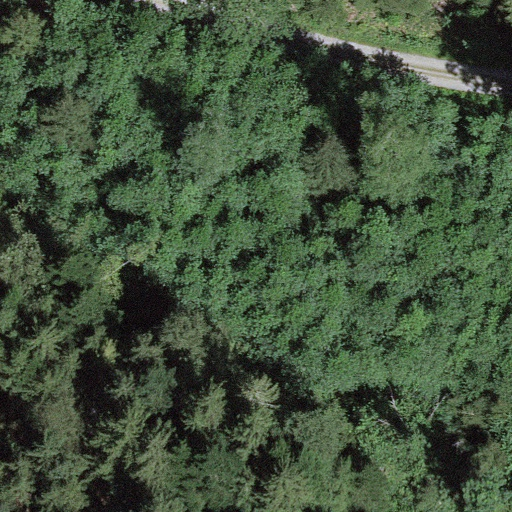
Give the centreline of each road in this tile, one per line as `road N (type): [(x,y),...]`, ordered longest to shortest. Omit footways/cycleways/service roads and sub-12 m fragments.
road 1 (track): [(149,0),(216,28),(511,93)]
road 2 (track): [(283,511),(0,400)]
